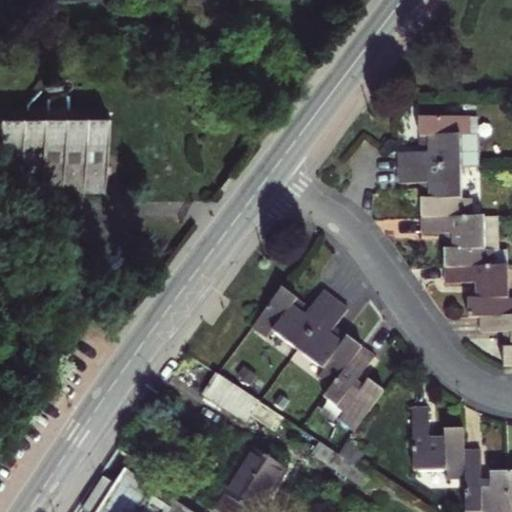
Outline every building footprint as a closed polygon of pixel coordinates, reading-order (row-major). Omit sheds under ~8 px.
[(0,194),(105,195),(105,101),(0,100),(0,194)] [(401,168),(463,165),(462,132),(471,132),(469,117),(419,118),(420,133),(430,133),(430,149),(400,150),(401,168)] [(423,217),(474,215),(473,198),(464,198),(463,165),(401,168),(402,184),(432,184),(433,200),(423,200),(423,217)] [(424,234),(445,233),(455,233),(456,249),(445,249),(446,267),(499,265),(498,248),(487,249),(485,214),(474,215),(423,217),(424,234)] [(445,233),(445,249),(456,249),(455,233),(445,233)] [(499,265),(446,267),(447,283),(478,283),(479,298),(470,298),(470,314),(484,314),(511,312),(511,297),(510,297),(509,264),(499,265)] [(280,284),(249,324),(263,334),(269,327),(296,347),(334,296),(321,287),(301,312),(287,302),(293,294),(280,284)] [(348,307),(334,296),(296,347),(322,367),(317,375),(329,384),(360,343),(347,334),(341,342),(329,333),(348,307)] [(511,312),(484,314),(485,332),(511,330),(511,346),(508,346),(508,363),(511,363),(511,312)] [(360,343),(329,384),(323,392),(345,409),(340,417),(353,427),(384,385),(372,376),(366,385),(357,378),(374,353),(360,343)] [(253,402),(210,374),(198,394),(240,422),(253,402)] [(462,446),(462,424),(445,425),(444,456),(428,456),(428,448),(411,448),(412,497),(430,497),(430,487),(463,487),(462,446)] [(255,444),(213,507),(219,511),(259,511),(288,466),(255,444)] [(478,446),(462,446),(463,487),(463,511),(490,511),(506,511),(505,468),(489,468),(488,477),(479,477),(478,446)] [(186,511),(126,473),(100,511),(186,511)]
